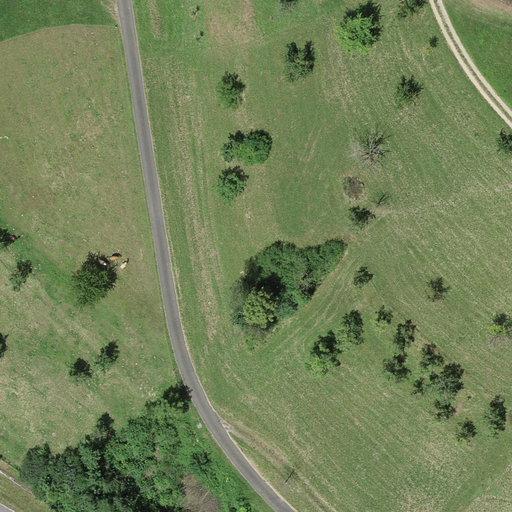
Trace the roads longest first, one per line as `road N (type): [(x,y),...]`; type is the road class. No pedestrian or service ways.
road 1 (track): [(281,511),(229,456),(172,342),(121,0)]
road 2 (track): [(431,0),(467,73),(511,124)]
